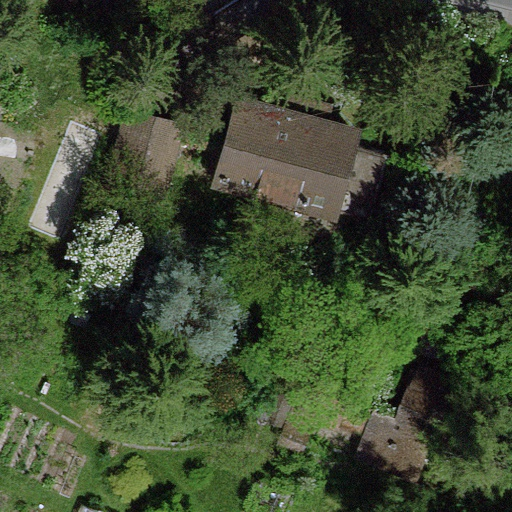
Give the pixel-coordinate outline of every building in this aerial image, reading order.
[(355,132),(245,102),(224,173),(336,205),(352,143),(355,132)] [(167,188),(184,124),(131,109),(113,174),(167,188)] [(352,143),(336,205),(372,215),(388,153),(352,143)] [(450,326),(431,320),(423,348),(443,354),(450,326)] [(445,372),(419,361),(398,416),(375,407),(354,459),(420,485),(457,391),(440,384),(445,372)] [(313,421),(338,431),(351,396),(304,378),(279,443),(302,452),(313,421)]
